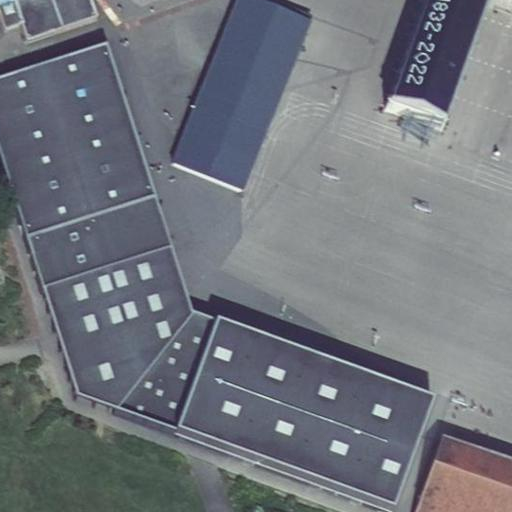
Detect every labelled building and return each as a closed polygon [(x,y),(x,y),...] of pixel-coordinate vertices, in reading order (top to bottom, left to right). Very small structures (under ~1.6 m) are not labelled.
[(0,0),(0,8),(7,27),(21,23),(26,40),(99,15),(93,0),(0,0)] [(269,5),(255,0),(239,0),(174,170),(246,198),(314,23),(269,5)] [(511,0),(416,0),(415,4),(423,7),(382,112),(413,122),(442,134),(489,1),(511,8),(511,0)] [(108,42),(0,75),(0,150),(43,288),(77,394),(118,408),(176,430),(219,316),(216,319),(194,310),(108,42)] [(392,511),(434,396),(219,316),(176,430),(175,434),(390,511),(392,511)] [(511,511),(511,461),(437,434),(409,511),(511,511)]
